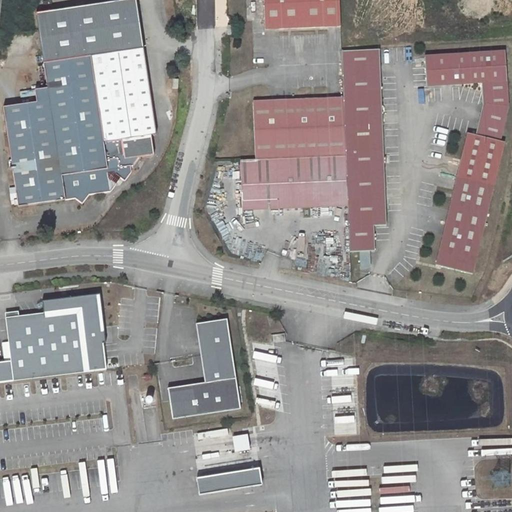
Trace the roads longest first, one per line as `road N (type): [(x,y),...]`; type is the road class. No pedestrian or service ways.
road 1 (tertiary): [(169,265),(398,313),(482,321),(511,314)]
road 2 (residential): [(169,265),(207,78),(208,25)]
road 3 (unknown): [(366,307),(415,189),(425,91)]
road 4 (tertiary): [(0,263),(67,256),(169,265)]
